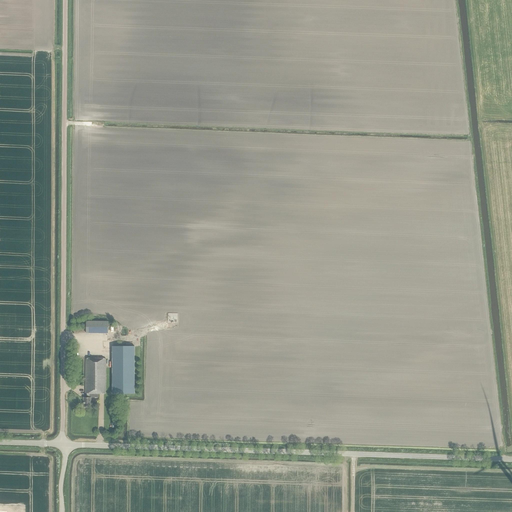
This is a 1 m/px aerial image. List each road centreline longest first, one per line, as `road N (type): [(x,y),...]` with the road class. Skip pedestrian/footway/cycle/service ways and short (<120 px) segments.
road 1 (tertiary): [(511,460),(62,444)]
road 2 (unclassified): [(62,444),(65,0)]
